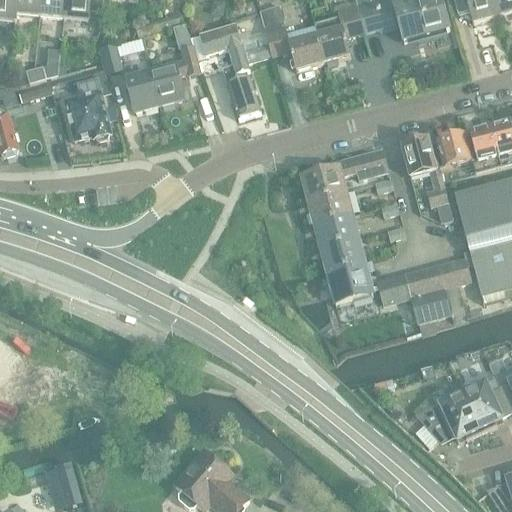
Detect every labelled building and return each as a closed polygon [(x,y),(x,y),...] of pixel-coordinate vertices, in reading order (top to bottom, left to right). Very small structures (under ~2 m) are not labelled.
[(0,0),(0,24),(15,26),(16,18),(17,0),(0,0)] [(17,0),(16,18),(39,20),(41,0),(17,0)] [(41,0),(39,20),(63,23),(65,0),(41,0)] [(65,0),(63,23),(88,25),(89,15),(101,16),(102,0),(65,0)] [(354,0),(356,8),(364,37),(398,28),(403,46),(449,34),(439,0),(434,0),(412,6),(410,0),(384,0),(370,4),(369,0),(354,0)] [(472,28),(501,20),(495,0),(448,0),(450,5),(465,1),(472,28)] [(511,0),(495,0),(501,20),(511,16),(511,0)] [(329,36),(316,39),(324,67),(350,60),(345,42),(364,37),(356,8),(336,13),(338,20),(326,24),(329,36)] [(296,75),(324,67),(316,39),(314,30),(286,37),(279,10),(259,15),(272,62),(291,57),(296,75)] [(227,88),(237,121),(238,125),(261,117),(250,82),(249,80),(247,75),(249,74),(235,30),(199,41),(205,61),(227,54),(233,70),(223,73),(227,87),(227,88)] [(125,46),(115,49),(99,54),(105,80),(122,76),(117,58),(128,54),(125,46)] [(170,72),(150,78),(159,111),(184,105),(178,81),(187,78),(188,80),(200,77),(193,50),(181,53),(183,64),(168,68),(170,72)] [(59,66),(34,73),(37,86),(46,83),(57,80),(58,69),(59,66)] [(58,69),(57,80),(65,78),(66,70),(58,69)] [(134,118),(159,111),(150,78),(139,80),(136,69),(122,72),(125,83),(125,84),(134,118)] [(29,88),(37,86),(34,73),(26,75),(29,88)] [(106,83),(79,90),(82,102),(64,107),(74,147),(93,142),(94,145),(98,144),(100,147),(107,145),(108,141),(112,141),(101,100),(110,98),(106,83)] [(50,100),(47,91),(18,99),(20,108),(50,100)] [(15,95),(0,93),(0,103),(3,104),(5,113),(18,109),(15,95)] [(17,157),(19,156),(8,118),(0,120),(0,159),(1,159),(1,160),(4,160),(6,163),(16,161),(17,157)] [(511,132),(510,123),(489,128),(500,171),(511,167),(511,132)] [(475,177),(500,171),(489,128),(468,133),(477,168),(473,168),(475,177)] [(443,172),(472,165),(464,136),(459,137),(456,136),(451,137),(448,140),(436,143),(443,172)] [(430,212),(447,208),(436,162),(432,163),(427,145),(402,151),(410,181),(428,176),(433,195),(426,196),(430,212)] [(302,182),(308,207),(346,197),(342,182),(356,179),(357,185),(388,177),(383,157),(332,169),(333,174),(302,182)] [(463,259),(464,263),(465,263),(472,288),(475,287),(480,309),(511,300),(511,183),(453,199),(468,257),(463,259)] [(377,198),(392,195),(390,185),(375,189),(377,198)] [(308,207),(314,231),(352,221),(346,197),(308,207)] [(383,222),(398,218),(396,209),(381,213),(383,222)] [(314,231),(320,254),(358,244),(352,221),(314,231)] [(390,246),(404,242),(402,233),(387,237),(390,246)] [(320,254),(327,279),(364,269),(358,244),(320,254)] [(465,263),(464,263),(450,267),(457,292),(458,292),(472,288),(465,263)] [(450,267),(439,270),(445,295),(457,292),(450,267)] [(372,300),(364,269),(327,279),(334,310),(372,300)] [(439,270),(427,273),(434,298),(444,295),(445,295),(439,270)] [(427,273),(415,276),(422,301),(434,298),(427,273)] [(415,276),(403,280),(410,304),(422,301),(415,276)] [(416,329),(410,304),(403,280),(377,287),(383,312),(397,308),(403,332),(416,329)] [(457,292),(445,295),(453,322),(465,319),(458,292),(457,292)] [(434,298),(422,301),(410,304),(416,329),(450,320),(444,295),(434,298)] [(456,365),(450,368),(452,374),(458,371),(456,365)] [(501,423),(510,418),(498,393),(491,378),(473,386),(475,392),(462,398),(461,398),(480,439),(495,432),(493,427),(501,424),(501,423)] [(385,385),(374,388),(378,401),(389,398),(385,385)] [(511,385),(508,387),(508,388),(498,393),(510,418),(511,417),(511,385)] [(465,446),(480,439),(461,398),(462,398),(457,387),(443,393),(448,404),(438,409),(439,411),(417,422),(424,430),(438,446),(440,448),(453,441),(455,445),(463,442),(465,446)] [(383,410),(392,419),(399,413),(391,403),(383,410)] [(424,430),(415,438),(428,454),(430,453),(438,446),(424,430)] [(211,511),(240,511),(246,505),(225,487),(231,481),(203,456),(172,491),(178,496),(175,500),(176,505),(183,511),(192,511),(195,510),(196,511),(203,511),(207,508),(211,511)] [(71,468),(55,473),(66,511),(82,507),(71,468)] [(511,511),(511,482),(506,485),(507,491),(487,497),(496,511),(511,511)]
